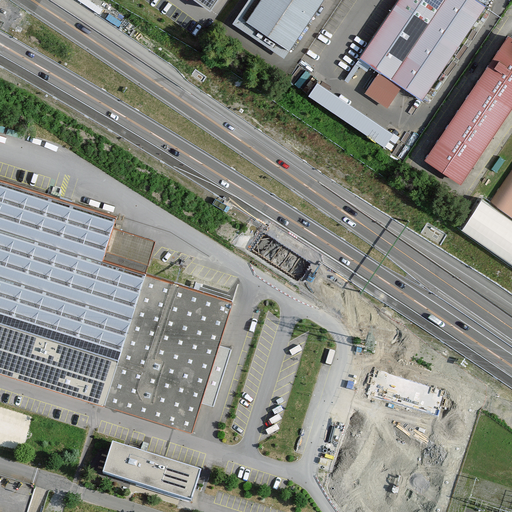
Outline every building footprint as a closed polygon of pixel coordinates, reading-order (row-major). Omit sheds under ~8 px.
[(319,0),(255,0),(240,22),(285,51),(319,0)] [(482,9),(468,0),(397,0),(356,62),(377,76),(365,93),(387,108),(400,88),(419,101),(482,9)] [(511,103),(511,42),(504,37),(420,162),(456,186),(511,103)] [(387,136),(311,84),(302,98),(378,149),(387,136)] [(511,177),(493,206),(511,218),(511,177)] [(115,218),(0,181),(0,374),(190,435),(201,406),(212,409),(232,348),(219,344),(233,299),(104,257),(115,218)] [(202,469),(111,443),(102,474),(193,500),(202,469)]
